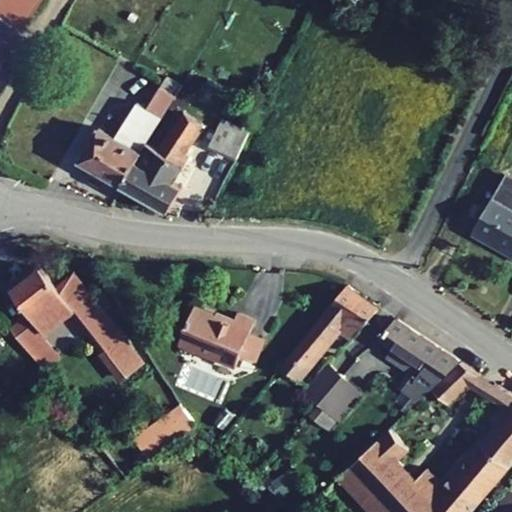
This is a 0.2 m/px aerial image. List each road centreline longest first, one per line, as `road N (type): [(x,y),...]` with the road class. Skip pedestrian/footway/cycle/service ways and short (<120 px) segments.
road 1 (residential): [(29,205),(120,230),(329,249),(385,274),(511,360)]
road 2 (track): [(0,111),(59,0)]
